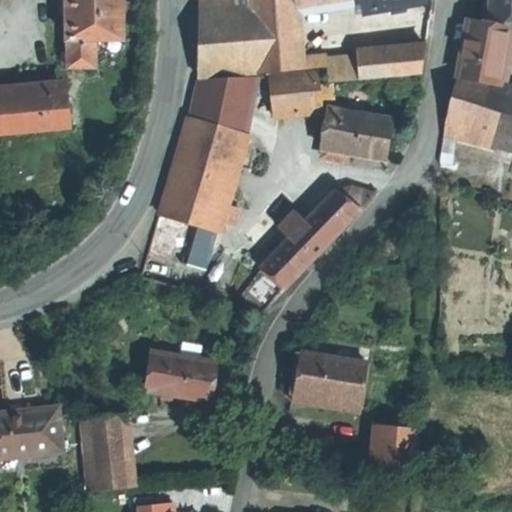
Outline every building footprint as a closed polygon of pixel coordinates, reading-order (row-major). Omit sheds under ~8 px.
[(122,0),(66,0),(68,41),(96,40),(121,40),(124,40),(123,12),(122,0)] [(199,0),(198,79),(257,73),(253,34),(249,0),(199,0)] [(295,10),(294,0),(249,0),(253,34),(297,31),(295,10)] [(294,0),(295,10),(355,0),(294,0)] [(361,0),(364,13),(424,2),(423,0),(361,0)] [(511,0),(491,0),(491,17),(511,18),(511,0)] [(458,76),(499,83),(509,28),(500,26),(488,24),(468,20),(458,76)] [(253,34),(257,73),(301,69),(298,44),(297,31),(253,34)] [(96,40),(68,41),(68,70),(96,69),(96,53),(96,40)] [(122,52),(121,40),(96,40),(96,53),(122,52)] [(298,44),(301,69),(328,67),(325,41),(298,44)] [(421,75),(426,47),(355,53),(358,80),(421,75)] [(320,111),(317,72),(269,77),(273,116),(320,111)] [(511,87),(499,83),(458,76),(457,76),(445,121),(470,128),(511,139),(511,87)] [(198,84),(159,216),(216,233),(219,221),(224,206),(246,129),(257,77),(198,81),(198,84)] [(0,99),(0,134),(0,135),(72,128),(69,93),(0,99)] [(337,151),(348,153),(382,159),(386,140),(389,120),(326,108),(319,147),(324,148),(337,150),(337,151)] [(511,139),(470,128),(467,139),(511,151),(511,139)] [(346,160),(348,153),(337,151),(337,150),(324,148),(323,156),(346,160)] [(336,189),(359,211),(371,198),(375,193),(361,189),(352,186),(336,189)] [(261,268),(285,289),(359,211),(336,189),(305,222),(289,239),(261,268)] [(224,206),(219,221),(233,225),(237,210),(224,206)] [(289,239),(305,222),(294,212),(278,229),(289,239)] [(159,216),(141,278),(198,294),(216,233),(159,216)] [(145,390),(208,400),(211,381),(214,362),(151,352),(145,390)] [(296,373),(293,393),(361,405),(369,364),(300,352),(296,373)] [(361,405),(293,393),(291,399),(360,411),(361,405)] [(0,414),(0,459),(63,454),(58,409),(18,413),(0,414)] [(82,419),(91,494),(131,489),(122,414),(82,419)] [(371,464),(414,468),(418,429),(375,425),(371,464)] [(63,454),(0,459),(0,474),(64,468),(63,454)]
